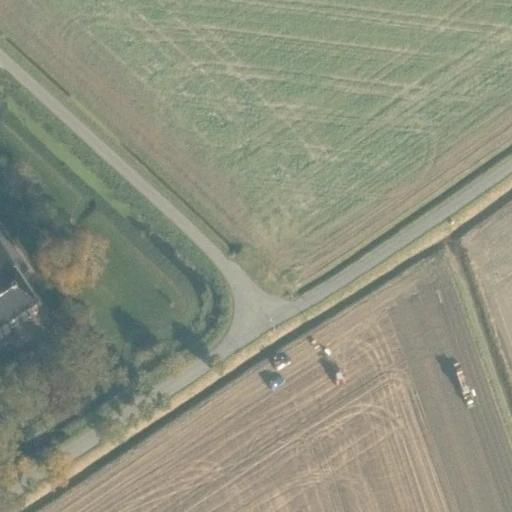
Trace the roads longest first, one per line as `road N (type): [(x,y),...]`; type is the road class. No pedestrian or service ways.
road 1 (unclassified): [(266,327),(183,225),(0,60)]
road 2 (unclassified): [(0,495),(266,327)]
road 3 (unclassified): [(266,327),(511,167)]
